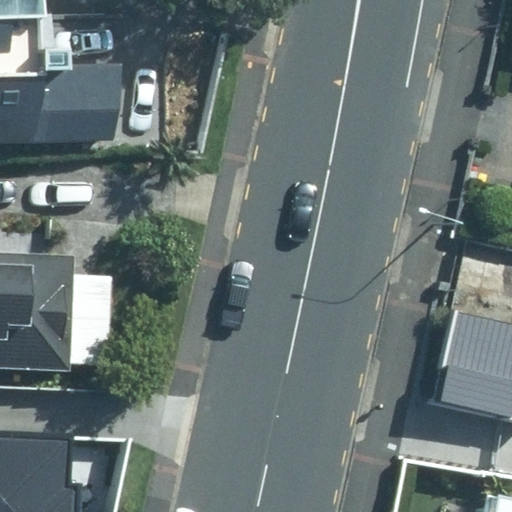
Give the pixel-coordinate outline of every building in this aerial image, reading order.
[(0,0),(0,143),(95,142),(94,62),(17,64),(16,0),(0,0)] [(511,107),(506,107),(497,180),(510,181),(509,189),(511,189),(511,191),(507,234),(511,234),(511,107)] [(0,366),(66,370),(66,361),(103,363),(107,274),(70,273),(71,252),(43,250),(44,226),(0,224),(0,366)] [(511,321),(458,310),(437,400),(511,416),(511,321)] [(56,432),(0,431),(0,511),(60,511),(61,474),(55,474),(56,432)] [(511,511),(511,491),(478,485),(472,511),(511,511)]
